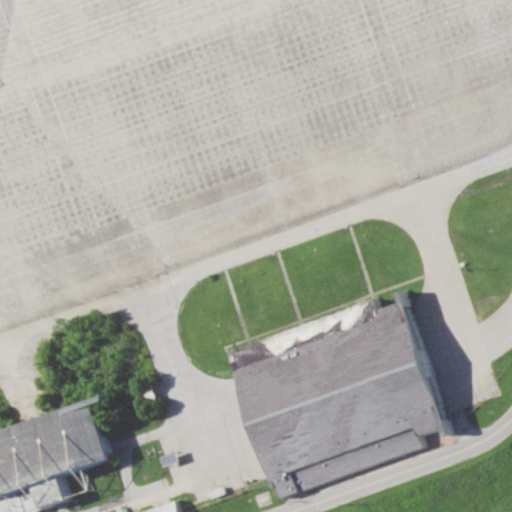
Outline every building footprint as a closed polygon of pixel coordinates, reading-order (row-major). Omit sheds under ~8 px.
[(233,348),(378,296),(382,308),(406,300),(402,290),(407,288),(417,315),(429,349),(458,432),(453,433),(450,426),(426,434),(431,445),(288,496),(285,486),(281,486),(276,472),(258,420),(254,409),(241,372),(239,367),(233,348)] [(141,384),(152,380),(160,401),(148,405),(141,384)] [(0,497),(6,496),(11,511),(37,511),(77,497),(70,473),(119,455),(100,402),(113,397),(111,392),(0,432),(0,497)] [(169,464),(165,455),(180,450),(184,459),(169,464)] [(213,489),(227,484),(229,491),(216,496),(213,489)] [(144,511),(187,511),(186,508),(182,499),(144,511)]
